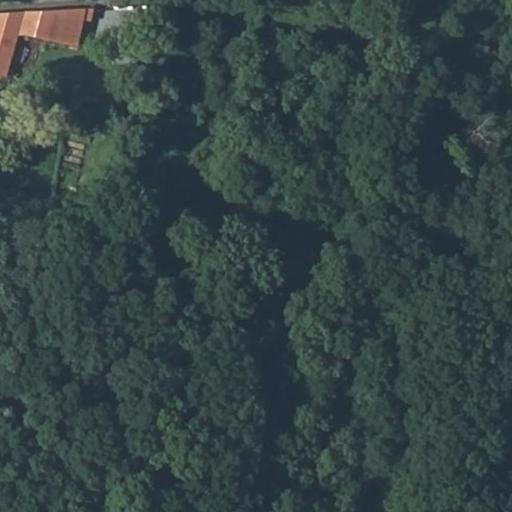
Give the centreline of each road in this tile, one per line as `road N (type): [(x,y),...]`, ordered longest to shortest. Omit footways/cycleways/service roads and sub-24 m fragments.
road 1 (track): [(229,0),(511,90)]
road 2 (track): [(0,388),(44,420),(134,511)]
